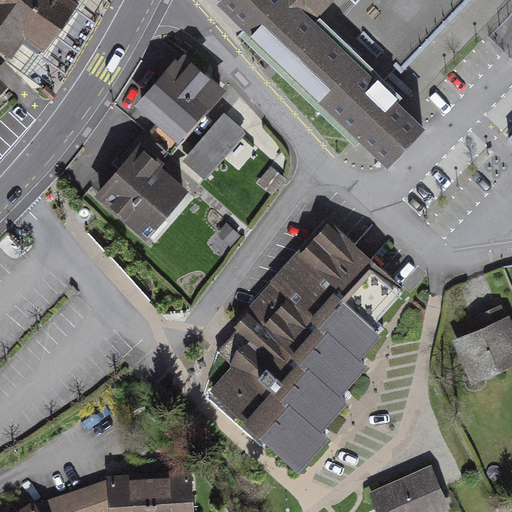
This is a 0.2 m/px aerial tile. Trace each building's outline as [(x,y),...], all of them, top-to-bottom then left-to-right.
[(0,0),(0,47),(9,55),(22,39),(41,53),(81,1),(79,0),(0,0)] [(219,0),(216,4),(390,169),(427,130),(380,86),(397,69),(402,73),(471,0),(219,0)] [(140,100),(179,133),(220,85),(185,56),(177,66),(172,62),(140,100)] [(0,102),(10,92),(0,82),(0,102)] [(224,112),(183,157),(205,176),(245,131),(224,112)] [(139,147),(100,192),(144,231),(183,186),(139,147)] [(205,383),(301,467),(331,433),(324,427),(349,398),(341,391),(366,362),(360,356),(386,325),(376,316),(400,290),(371,267),(378,259),(330,218),(234,321),(240,326),(220,347),(205,383)] [(453,338),(472,381),(511,362),(511,328),(505,314),(453,338)] [(378,511),(441,511),(450,509),(432,466),(370,492),(378,511)] [(151,511),(190,511),(188,475),(150,477),(151,511)] [(151,511),(150,477),(111,479),(112,511),(151,511)] [(112,511),(111,479),(34,506),(37,511),(112,511)]
